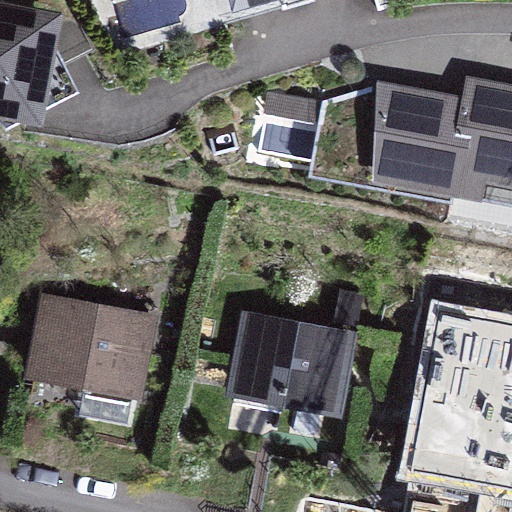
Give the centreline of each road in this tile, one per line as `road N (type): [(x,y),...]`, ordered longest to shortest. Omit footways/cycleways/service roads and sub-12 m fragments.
road 1 (residential): [(511,14),(371,27),(234,68),(152,105),(99,98)]
road 2 (residential): [(210,511),(106,499),(0,470)]
